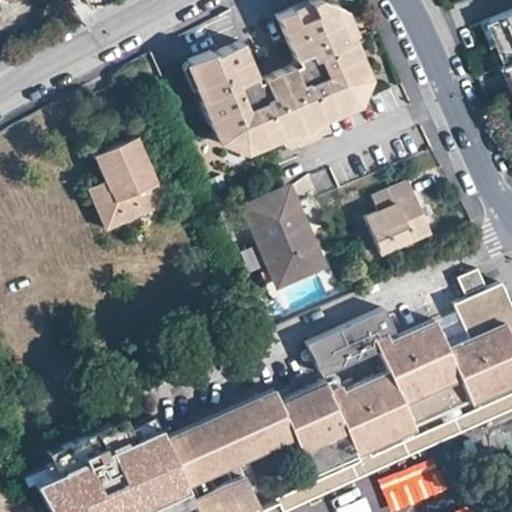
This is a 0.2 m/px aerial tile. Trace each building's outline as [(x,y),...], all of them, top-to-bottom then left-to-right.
[(196,103),(209,129),(214,131),(232,138),(249,145),(254,147),(278,136),(287,132),(294,135),(300,132),(305,130),(309,122),(320,118),(341,108),(343,103),(351,83),(359,66),(361,62),(348,33),(343,32),(337,20),(331,7),(310,0),(303,3),(308,16),(292,23),(287,11),(272,17),(291,60),(304,55),(306,60),(312,58),(319,73),(295,84),(288,67),(259,80),(266,97),(242,108),(235,91),(242,88),(240,83),(252,78),(236,44),(209,56),(207,52),(184,62),(195,87),(201,100),(196,103)] [(287,11),(292,23),(308,16),(303,3),(287,11)] [(331,7),(337,20),(345,18),(341,11),(331,7)] [(511,8),(490,18),(508,59),(511,57),(511,8)] [(337,20),(343,32),(348,33),(351,32),(345,18),(337,20)] [(480,21),(498,63),(502,62),(508,59),(490,18),(480,21)] [(288,67),(295,84),(319,73),(312,58),(306,60),(304,55),(291,60),(288,67)] [(511,57),(508,59),(502,62),(511,85),(511,57)] [(176,68),(186,91),(190,89),(195,87),(184,62),(178,65),(176,68)] [(359,66),(351,83),(359,87),(364,74),(363,68),(359,66)] [(235,91),(242,108),(266,97),(259,80),(252,78),(240,83),(242,88),(235,91)] [(351,83),(343,103),(347,105),(352,103),(359,87),(351,83)] [(190,89),(196,103),(201,100),(195,87),(190,89)] [(300,132),(303,138),(312,134),(315,129),(322,126),(320,118),(309,122),(305,130),(300,132)] [(214,131),(212,137),(214,142),(228,147),(232,138),(214,131)] [(278,136),(282,144),(288,140),(293,143),(303,138),(300,132),(294,135),(287,132),(278,136)] [(103,224),(142,208),(160,201),(131,134),(91,151),(102,177),(86,184),(92,198),(103,224)] [(232,138),(228,147),(242,153),(247,150),(249,145),(232,138)] [(361,214),(377,252),(426,230),(404,178),(369,193),(375,208),(361,214)] [(241,204),(276,287),(325,266),(290,184),(241,204)] [(432,318),(393,334),(393,335),(386,337),(374,344),(385,369),(341,390),(337,382),(326,388),(322,378),(276,399),(271,386),(161,436),(158,437),(164,446),(193,511),(237,511),(223,479),(212,484),(206,470),(231,459),(290,432),(295,444),(308,439),(341,424),(352,449),(353,449),(364,444),(398,428),(405,425),(410,423),(408,419),(434,408),(450,402),(466,395),(467,398),(511,377),(511,299),(507,302),(497,279),(483,285),(473,266),(461,272),(454,274),(463,294),(450,301),(464,335),(444,345),(432,318)] [(381,305),(303,337),(316,368),(374,344),(386,337),(393,335),(393,334),(390,327),(391,327),(381,305)] [(269,496),(275,510),(511,402),(511,386),(454,412),(450,402),(434,408),(439,420),(408,434),(405,425),(398,428),(400,437),(368,452),(364,444),(353,449),(357,457),(322,472),(308,439),(295,444),(309,478),(269,496)] [(193,511),(164,446),(158,437),(161,436),(149,413),(126,424),(88,441),(84,431),(83,431),(96,461),(91,462),(90,460),(85,463),(77,446),(49,460),(54,470),(51,471),(72,511),(193,511)] [(121,414),(84,431),(88,441),(126,424),(121,414)] [(96,461),(83,431),(40,451),(49,468),(51,471),(54,470),(49,460),(77,446),(85,463),(90,460),(91,462),(96,461)] [(72,511),(49,468),(30,478),(48,511),(72,511)] [(255,511),(251,504),(237,473),(223,479),(237,511),(255,511)] [(0,511),(14,511),(0,485),(0,511)]
